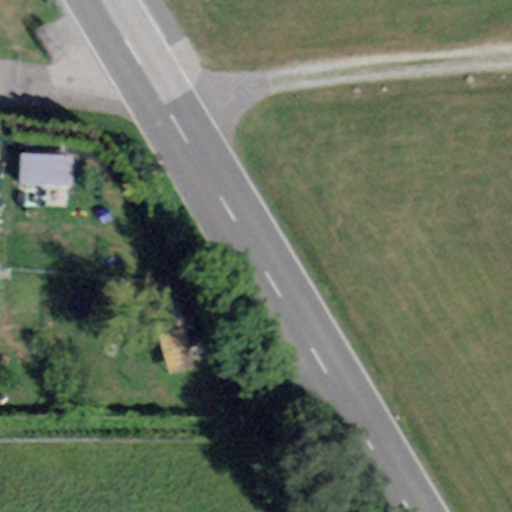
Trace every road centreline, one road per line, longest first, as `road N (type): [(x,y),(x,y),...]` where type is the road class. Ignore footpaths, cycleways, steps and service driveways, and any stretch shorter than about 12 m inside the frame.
road 1 (secondary): [(399,511),(99,0)]
road 2 (track): [(511,69),(150,83)]
